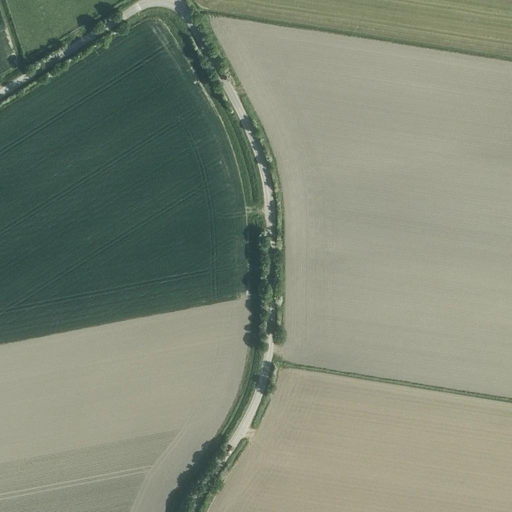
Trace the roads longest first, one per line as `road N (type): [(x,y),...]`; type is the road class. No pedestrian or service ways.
road 1 (unclassified): [(190,511),(253,406),(266,364),(269,202),(240,111),(184,11)]
road 2 (unclassified): [(0,92),(144,1)]
